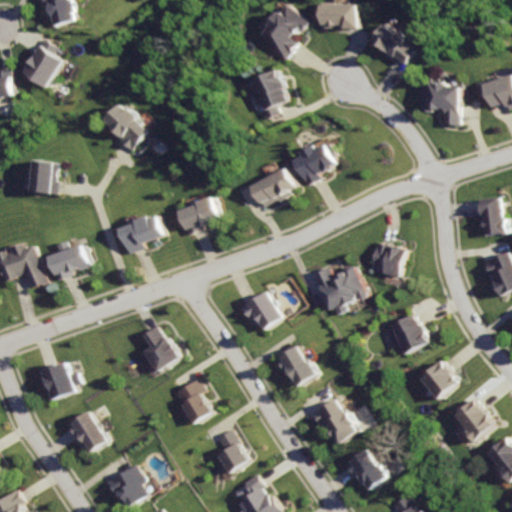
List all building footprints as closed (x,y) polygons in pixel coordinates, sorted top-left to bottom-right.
[(56,0),(57,4),(63,3),(65,11),(63,11),(67,26),(91,20),(89,11),(93,10),(90,0),(56,0)] [(332,1),(332,27),(349,27),(349,24),(353,24),(353,27),(370,27),(370,2),(332,1)] [(299,4),(291,13),(289,11),(280,23),(282,24),(274,34),(286,43),(280,51),(293,61),(309,41),(303,36),(309,29),(311,31),(320,21),(299,4)] [(398,22),(383,39),(391,46),(389,48),(402,59),(405,55),(414,63),(425,50),(413,40),(416,37),(398,22)] [(57,40),(46,56),(43,54),(33,69),(57,86),(76,59),(66,53),(69,48),(57,40)] [(285,68),(260,79),(266,91),(259,93),(262,101),(269,99),(272,107),(267,110),(270,118),(283,112),(281,106),(294,100),(291,94),(293,93),(290,85),(292,84),(285,68)] [(0,77),(0,99),(6,99),(5,97),(24,96),(23,71),(14,72),(14,76),(0,77)] [(511,75),(485,84),(490,99),(496,97),(500,107),(511,103),(511,75)] [(429,82),(427,112),(438,113),(438,109),(444,109),(444,106),(452,107),(450,123),(464,124),(467,86),(457,85),(458,82),(440,80),(439,83),(429,82)] [(131,102),(113,123),(129,137),(127,140),(132,145),(138,150),(155,130),(144,120),(147,117),(131,102)] [(336,142),(325,148),(323,144),(308,152),(310,156),(302,160),(315,184),(329,177),(327,174),(338,168),(336,166),(346,161),(336,142)] [(43,159),(38,191),(63,195),(64,187),(65,181),(62,181),(65,162),(43,159)] [(294,167),(258,186),(269,207),(295,193),(294,190),(303,186),(294,167)] [(479,198),(481,214),(484,214),(487,235),(508,232),(507,219),(504,219),(502,195),(479,198)] [(221,196),(206,202),(207,204),(188,211),(196,234),(212,228),(211,224),(229,218),(221,196)] [(127,228),(136,254),(153,248),(151,242),(172,235),(165,215),(157,218),(156,214),(142,219),(143,222),(127,228)] [(90,245),(78,249),(75,241),(64,245),(67,252),(57,256),(66,280),(81,275),(80,272),(98,265),(90,245)] [(379,242),(372,269),(403,277),(410,247),(393,243),(392,245),(379,242)] [(44,244),(33,248),(31,244),(22,247),(24,251),(17,254),(16,250),(4,254),(14,281),(33,274),(39,289),(58,282),(44,244)] [(511,255),(511,253),(489,263),(495,276),(497,275),(505,294),(511,290),(511,255)] [(332,266),(316,274),(332,308),(339,305),(341,311),(349,307),(348,305),(369,295),(353,262),(343,266),(346,271),(336,275),(332,266)] [(269,289),(244,307),(252,319),(257,316),(268,332),(288,318),(269,289)] [(416,315),(386,328),(395,348),(404,344),(408,352),(433,341),(426,326),(422,328),(416,315)] [(160,327),(149,334),(158,348),(146,355),(152,364),(154,363),(159,371),(184,356),(171,335),(167,338),(160,327)] [(299,345),(278,358),(287,372),(291,370),(300,386),(320,374),(313,361),(310,363),(299,345)] [(445,359),(425,377),(444,398),(461,383),(454,374),(456,372),(445,359)] [(68,361),(44,370),(55,399),(80,390),(78,386),(85,383),(81,370),(73,373),(68,361)] [(199,377),(176,392),(196,423),(215,410),(203,392),(207,389),(199,377)] [(339,398),(315,414),(323,426),(328,422),(342,443),(361,429),(357,423),(360,422),(352,411),(349,413),(339,398)] [(477,398),(457,415),(470,430),(468,432),(477,442),(497,424),(492,418),(494,417),(477,398)] [(91,409),(67,425),(76,439),(81,435),(92,452),(112,439),(91,409)] [(232,430),(219,439),(227,451),(221,454),(233,472),(251,460),(232,430)] [(511,441),(508,437),(490,453),(506,470),(503,472),(511,481),(511,441)] [(372,449),(351,464),(361,478),(365,475),(374,490),(393,476),(384,462),(382,464),(372,449)] [(138,461),(108,481),(119,498),(123,495),(133,509),(154,495),(147,483),(151,480),(138,461)] [(258,472),(246,481),(255,493),(242,503),(248,511),(287,511),(276,495),(272,498),(265,488),(267,486),(258,472)] [(20,488),(0,501),(0,508),(3,511),(34,511),(31,507),(28,509),(24,503),(28,500),(20,488)] [(412,494),(398,504),(404,511),(431,511),(428,508),(424,511),(412,494)]
